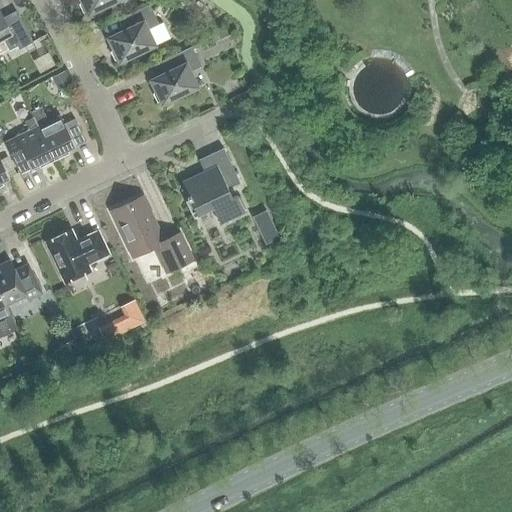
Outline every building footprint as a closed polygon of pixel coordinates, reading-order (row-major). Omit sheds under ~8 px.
[(78,0),(86,15),(118,0),(78,0)] [(118,63),(154,46),(146,30),(157,25),(148,5),(121,18),(126,29),(106,38),(118,63)] [(0,14),(0,41),(2,40),(8,51),(16,46),(18,50),(32,42),(17,15),(4,22),(0,14)] [(160,105),(196,88),(189,72),(199,66),(190,47),(163,60),(168,71),(148,80),(160,105)] [(64,71),(51,77),(57,90),(70,84),(64,71)] [(59,116),(47,122),(40,108),(30,113),(33,118),(32,118),(53,161),(68,154),(66,150),(84,142),(73,119),(63,124),(59,116)] [(38,168),(53,161),(32,118),(24,122),(28,131),(3,143),(18,173),(37,165),(38,168)] [(231,199),(227,191),(226,189),(238,183),(235,176),(222,148),(197,160),(204,175),(181,186),(186,196),(185,197),(187,200),(184,202),(192,219),(212,209),(219,225),(244,213),(240,205),(236,196),(231,199)] [(165,273),(191,261),(178,233),(162,241),(148,212),(150,211),(144,198),(142,199),(141,197),(110,211),(132,257),(153,247),(165,273)] [(252,217),(265,245),(279,238),(265,210),(252,217)] [(86,265),(107,254),(96,231),(82,238),(83,239),(76,243),(70,230),(44,243),(63,283),(89,271),(86,265)] [(0,264),(0,297),(4,305),(24,296),(26,301),(28,300),(40,294),(29,271),(27,266),(14,272),(8,260),(0,264)] [(199,266),(187,271),(193,284),(205,278),(199,266)] [(0,336),(16,329),(4,305),(0,297),(0,336)] [(114,318),(97,327),(104,341),(121,332),(114,318)] [(73,340),(60,346),(65,358),(79,351),(73,340)]
